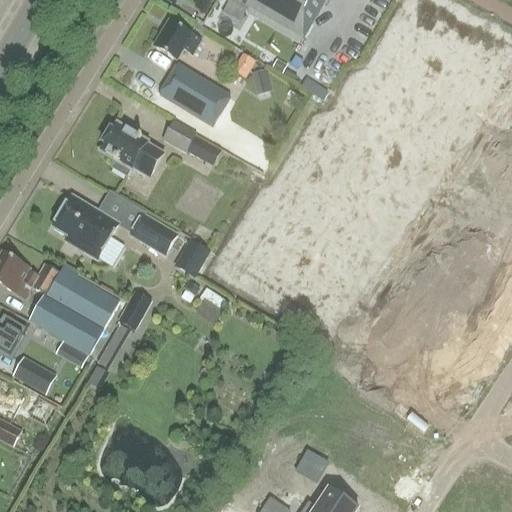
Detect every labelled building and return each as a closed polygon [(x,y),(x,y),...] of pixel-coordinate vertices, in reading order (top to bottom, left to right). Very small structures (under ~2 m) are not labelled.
[(230,0),(229,3),(301,45),(327,0),(230,0)] [(170,25),(154,50),(177,64),(184,53),(192,58),(201,43),(170,25)] [(234,74),(249,80),(256,61),(242,55),(234,74)] [(230,99),(178,68),(160,97),(212,129),(230,99)] [(266,73),(253,76),(259,95),(271,92),(266,73)] [(196,136),(174,124),(163,144),(185,156),(186,154),(196,138),(196,136)] [(147,147),(116,129),(101,155),(117,165),(113,172),(127,180),(132,172),(149,182),(164,157),(147,148),(147,147)] [(196,138),(186,154),(203,163),(212,147),(196,138)] [(65,245),(96,264),(118,229),(72,201),(52,233),(67,241),(65,245)] [(143,217),(130,238),(165,259),(178,238),(143,217)] [(192,243),(176,270),(194,281),(210,254),(192,243)] [(45,298),(30,325),(89,360),(119,305),(77,281),(78,278),(62,269),(58,276),(45,268),(38,279),(30,275),(31,272),(3,256),(0,260),(0,289),(17,298),(23,286),(45,298)] [(134,294),(118,324),(136,334),(153,304),(134,294)] [(27,330),(4,317),(0,323),(0,352),(10,358),(27,330)] [(20,368),(14,379),(46,397),(56,380),(36,369),(33,376),(20,368)] [(0,421),(0,443),(13,450),(22,434),(0,421)] [(357,511),(324,490),(312,509),(316,511),(357,511)]
